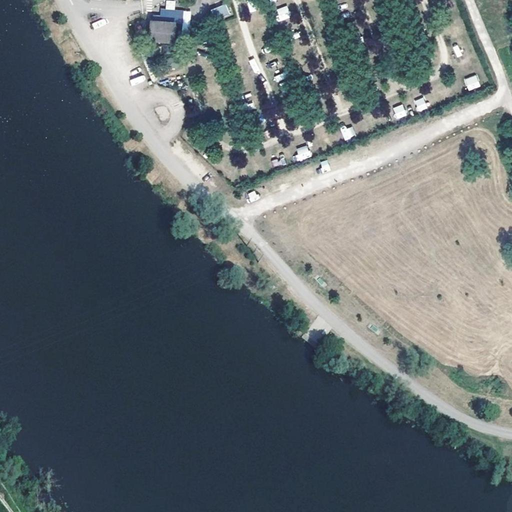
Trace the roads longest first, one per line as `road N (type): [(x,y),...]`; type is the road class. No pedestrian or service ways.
road 1 (residential): [(64,0),(156,144),(362,346),(420,397),(474,429),(511,436)]
road 2 (track): [(241,0),(289,138),(345,117),(302,0)]
road 3 (track): [(234,219),(383,159),(505,95)]
road 4 (track): [(289,138),(234,152),(209,133),(200,115),(192,16)]
road 5 (track): [(427,0),(442,74),(345,117)]
